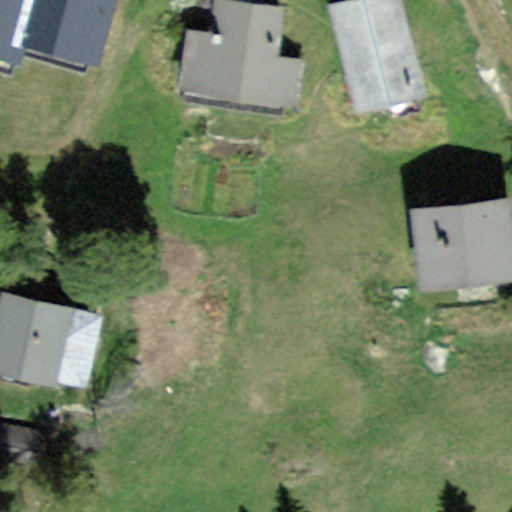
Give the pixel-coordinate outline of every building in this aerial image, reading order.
[(0,0),(0,53),(19,59),(24,39),(98,60),(114,0),(0,0)] [(283,10),(215,0),(211,33),(187,30),(179,89),(295,105),(301,61),(276,58),(283,10)] [(398,0),(342,0),(327,4),(354,112),(423,95),(398,0)] [(511,197),(410,208),(420,297),(511,286),(511,197)] [(102,314),(2,289),(0,298),(0,365),(84,386),(102,314)]
